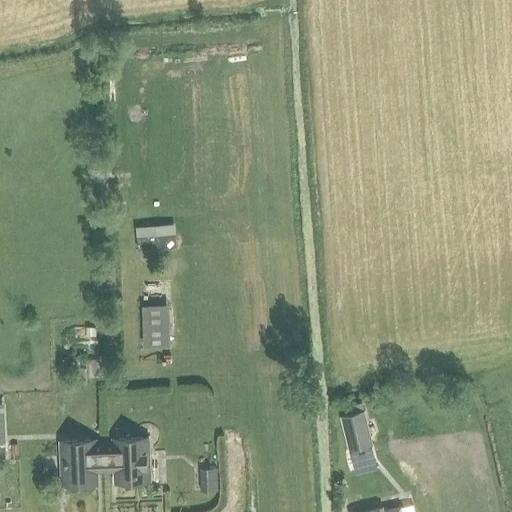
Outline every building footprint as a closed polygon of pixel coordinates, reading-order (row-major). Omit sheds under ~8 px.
[(180,344),(179,301),(150,302),(152,346),(180,344)] [(348,440),(370,435),(364,411),(342,417),(348,440)] [(115,442),(105,443),(106,468),(116,467),(117,482),(149,481),(147,436),(115,438),(115,442)] [(95,468),(106,468),(105,443),(94,443),(94,438),(62,440),(64,485),(96,483),(95,468)] [(227,488),(225,464),(207,465),(209,489),(227,488)]
